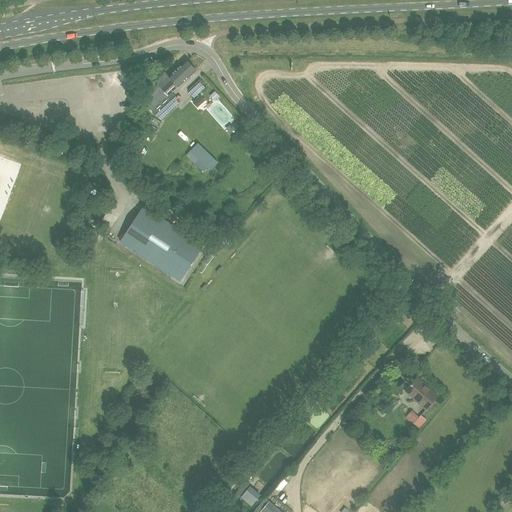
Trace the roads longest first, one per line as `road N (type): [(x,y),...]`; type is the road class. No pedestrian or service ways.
road 1 (unclassified): [(511,382),(434,314),(271,136),(206,52),(177,45),(0,75)]
road 2 (primary): [(0,48),(156,24),(511,0)]
road 3 (primary): [(194,0),(0,29)]
